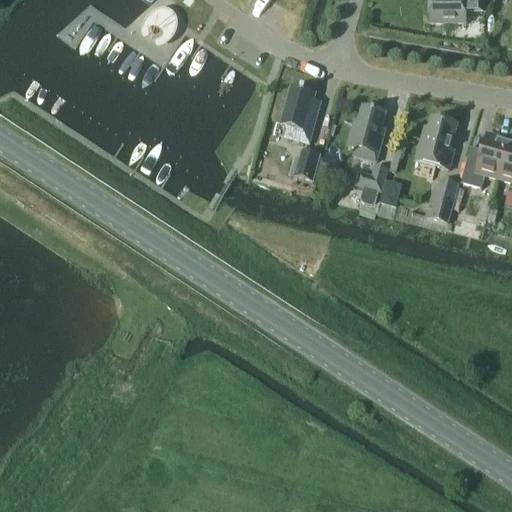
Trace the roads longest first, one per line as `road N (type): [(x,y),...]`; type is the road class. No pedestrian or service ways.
road 1 (primary): [(511,477),(0,141)]
road 2 (residential): [(511,101),(334,69)]
